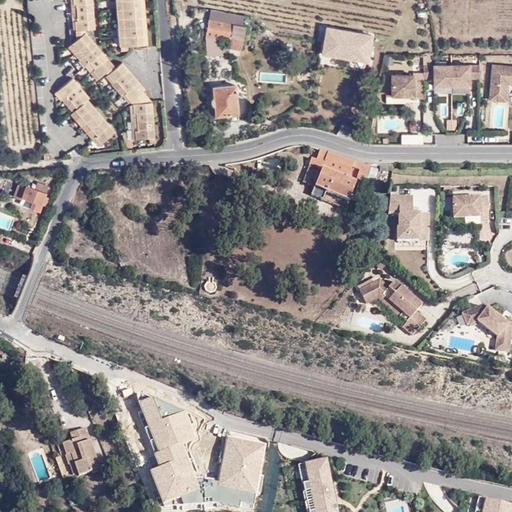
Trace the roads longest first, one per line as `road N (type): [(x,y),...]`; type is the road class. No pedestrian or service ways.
road 1 (tertiary): [(511,153),(378,153),(300,135),(174,156)]
road 2 (tertiary): [(174,156),(81,165),(12,328),(0,322)]
road 3 (residential): [(164,0),(174,156)]
